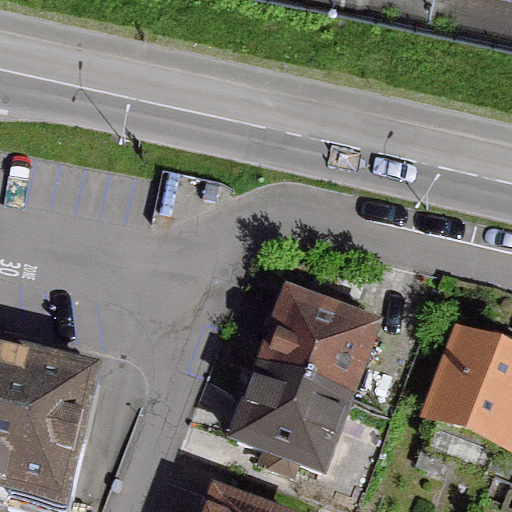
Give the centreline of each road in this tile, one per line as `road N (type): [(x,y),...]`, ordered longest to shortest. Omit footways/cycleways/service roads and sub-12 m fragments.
road 1 (primary): [(0,71),(511,202)]
road 2 (residential): [(511,289),(281,240),(235,260),(206,338)]
road 3 (residential): [(206,338),(0,284)]
road 4 (residential): [(206,338),(141,511)]
